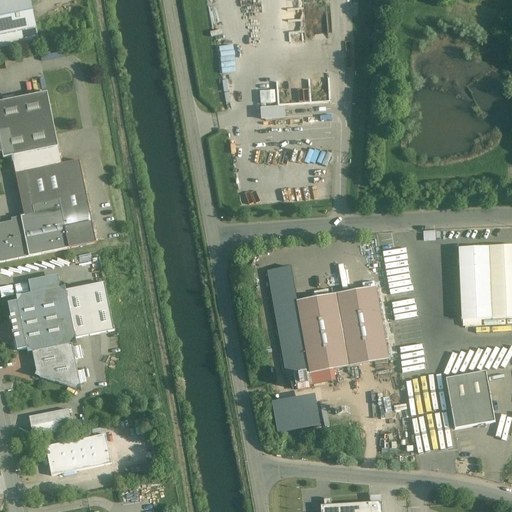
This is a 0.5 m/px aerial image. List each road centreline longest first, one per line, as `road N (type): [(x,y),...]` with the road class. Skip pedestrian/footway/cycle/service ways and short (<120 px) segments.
road 1 (unclassified): [(511,215),(209,230)]
road 2 (unclassified): [(256,472),(444,481),(511,499)]
road 3 (tertiary): [(209,230),(256,472)]
road 4 (tertiary): [(167,0),(209,230)]
